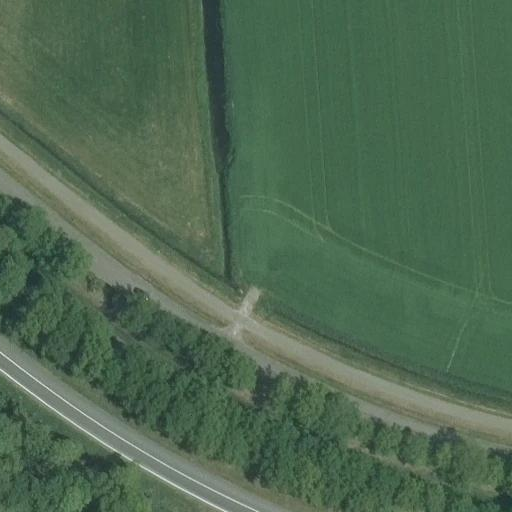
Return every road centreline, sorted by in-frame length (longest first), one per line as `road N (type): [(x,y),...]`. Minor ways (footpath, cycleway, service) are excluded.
road 1 (tertiary): [(511,461),(414,438),(310,397),(148,303),(0,183)]
road 2 (motorway): [(239,511),(132,459),(0,368)]
